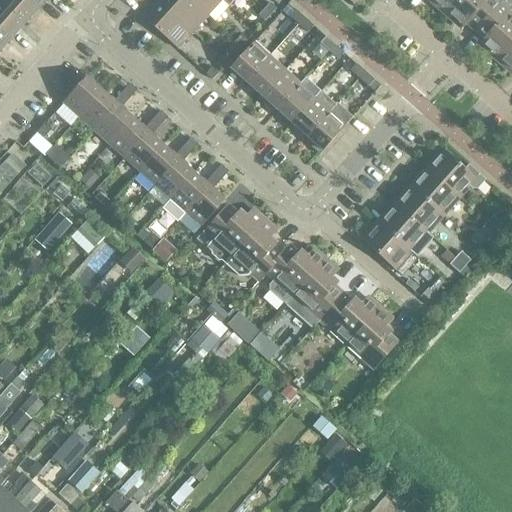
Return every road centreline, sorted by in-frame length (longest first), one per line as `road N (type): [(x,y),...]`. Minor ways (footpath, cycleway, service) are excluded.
road 1 (residential): [(91,18),(292,203),(310,208)]
road 2 (residential): [(310,208),(448,57)]
road 3 (residential): [(310,208),(425,311)]
road 4 (residential): [(0,114),(73,28),(91,18)]
